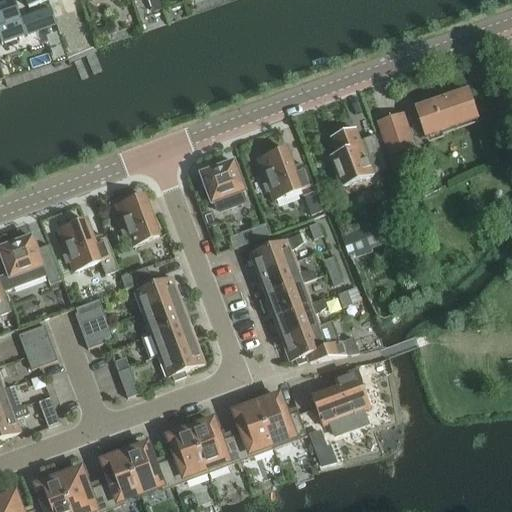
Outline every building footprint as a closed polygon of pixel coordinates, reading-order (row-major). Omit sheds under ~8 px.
[(0,0),(0,37),(3,46),(58,27),(52,10),(21,21),(14,0),(0,0)] [(26,0),(29,9),(56,0),(26,0)] [(64,52),(85,55),(87,34),(74,32),(73,40),(66,39),(64,52)] [(469,95),(417,113),(425,137),(477,120),(469,95)] [(404,116),(378,125),(389,160),(416,151),(404,116)] [(337,159),(330,161),(342,192),(374,180),(373,179),(388,173),(375,139),(360,145),(356,133),(331,142),(337,159)] [(287,152),(260,162),(265,177),(261,178),(268,195),(271,193),(275,204),(301,195),(303,200),(305,200),(312,219),(324,215),(319,202),(307,169),(295,174),(287,152)] [(198,181),(196,184),(199,192),(202,194),(206,192),(212,208),(215,206),(218,214),(221,215),(244,206),(245,203),(243,196),(246,195),(235,165),(225,169),(224,167),(210,172),(211,174),(201,177),(202,180),(198,181)] [(144,198),(117,208),(123,223),(119,224),(125,241),(129,240),(133,251),(160,241),(144,198)] [(477,199),(465,206),(475,227),(488,220),(477,199)] [(87,223),(60,233),(65,247),(61,249),(68,266),(71,264),(75,275),(101,266),(106,279),(119,274),(107,240),(95,245),(87,223)] [(319,225),(309,229),(314,242),(324,239),(319,225)] [(267,226),(241,236),(245,248),(271,238),(267,226)] [(360,230),(343,237),(352,261),(370,255),(360,230)] [(256,255),(251,257),(259,279),(295,266),(291,256),(304,246),(301,238),(268,250),(266,246),(266,245),(254,249),(254,250),(256,255)] [(9,248),(0,251),(0,254),(8,276),(13,291),(47,278),(51,289),(63,284),(50,248),(38,253),(33,240),(23,243),(23,242),(9,247),(9,248)] [(334,260),(325,263),(330,277),(339,274),(334,260)] [(295,266),(259,279),(267,301),(303,287),(304,287),(317,282),(314,274),(299,275),(295,266)] [(148,270),(122,280),(126,292),(152,282),(148,270)] [(339,274),(330,277),(334,290),(344,286),(339,274)] [(0,319),(13,315),(5,294),(13,291),(8,276),(0,278),(0,319)] [(138,294),(135,294),(144,317),(181,303),(173,281),(153,288),(151,283),(136,289),(138,294)] [(303,287),(267,301),(275,322),(312,308),(311,307),(304,287),(303,287)] [(348,294),(338,298),(343,311),(353,308),(348,294)] [(78,316),(76,317),(80,329),(106,319),(100,302),(76,312),(78,316)] [(312,308),(275,322),(283,343),(320,330),(316,319),(328,310),(325,302),(311,307),(312,308)] [(181,303),(144,317),(152,338),(189,324),(181,303)] [(106,319),(80,329),(84,341),(111,331),(106,319)] [(152,338),(143,341),(151,363),(159,360),(197,346),(189,324),(152,338)] [(320,330),(283,343),(291,365),(296,363),(298,368),(310,364),(311,366),(332,363),(360,358),(354,341),(341,346),(338,338),(333,325),(320,330)] [(46,329),(19,338),(24,350),(50,340),(46,329)] [(111,331),(84,341),(89,353),(107,346),(115,343),(111,331)] [(50,340),(24,350),(28,362),(54,352),(50,340)] [(197,346),(159,360),(168,382),(173,380),(175,385),(187,380),(185,375),(205,368),(197,346)] [(54,352),(28,362),(33,374),(40,371),(59,364),(54,352)] [(126,360),(114,365),(119,376),(131,371),(126,360)] [(131,371),(119,376),(128,402),(140,397),(131,371)] [(335,394),(314,402),(324,429),(330,426),(335,440),(371,427),(366,413),(371,411),(361,385),(363,384),(358,371),(330,382),(335,394)] [(5,392),(0,394),(0,418),(23,410),(15,389),(5,392)] [(269,398),(256,403),(273,447),(275,452),(295,445),(308,440),(299,415),(287,420),(279,399),(271,402),(269,398)] [(51,401),(39,405),(49,432),(61,427),(51,401)] [(243,436),(232,440),(241,465),(275,452),(273,447),(256,403),(242,408),(244,412),(235,415),(243,436)] [(23,410),(0,418),(0,449),(3,449),(2,444),(22,436),(17,423),(30,418),(27,409),(23,410)] [(203,422),(190,427),(209,477),(241,465),(232,440),(227,442),(225,437),(219,439),(214,424),(205,427),(203,422)] [(175,456),(165,460),(166,465),(176,489),(209,477),(190,427),(176,432),(178,437),(169,440),(175,456)] [(321,432),(309,436),(322,470),(338,466),(331,448),(328,449),(321,432)] [(137,447),(124,452),(141,497),(161,489),(163,494),(176,489),(166,465),(155,469),(148,448),(139,451),(137,447)] [(111,485),(101,489),(109,511),(114,511),(121,509),(120,505),(141,497),(124,452),(110,457),(112,461),(103,465),(111,485)] [(72,471),(58,476),(71,511),(109,511),(101,489),(89,493),(82,473),(73,476),(72,471)] [(43,505),(33,508),(34,511),(71,511),(58,476),(45,481),(46,486),(37,489),(43,505)] [(6,496),(0,497),(0,511),(21,511),(16,497),(7,500),(6,496)]
